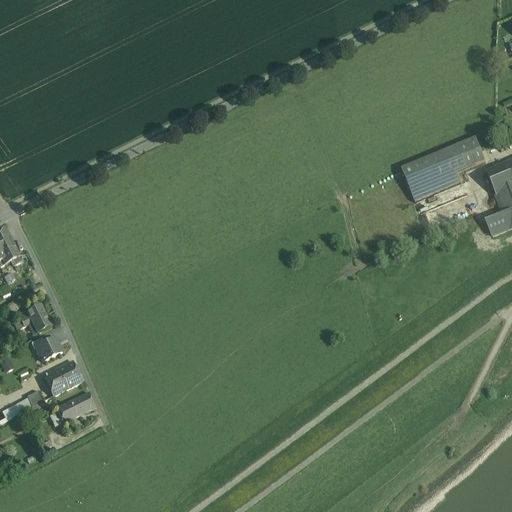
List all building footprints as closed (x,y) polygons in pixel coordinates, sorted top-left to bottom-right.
[(475,140),(420,163),(430,186),(458,174),(485,163),(475,140)] [(511,162),(486,173),(496,197),(511,190),(511,162)] [(458,174),(430,186),(434,195),(461,184),(458,174)] [(511,190),(496,197),(495,197),(503,216),(486,223),(493,238),(511,230),(511,190)] [(6,230),(0,233),(0,263),(2,263),(5,267),(12,263),(20,259),(6,230)] [(20,259),(12,263),(14,268),(23,263),(20,259)] [(7,286),(0,289),(0,293),(2,297),(11,292),(7,286)] [(40,307),(26,314),(32,325),(37,335),(51,328),(40,307)] [(26,314),(18,318),(24,329),(32,325),(26,314)] [(42,340),(32,345),(34,350),(36,349),(45,345),(42,340)] [(45,345),(36,349),(43,364),(62,354),(55,340),(45,345)] [(8,359),(0,363),(5,371),(12,367),(8,359)] [(73,363),(44,378),(54,398),(83,384),(73,363)] [(38,393),(27,398),(32,409),(36,407),(43,404),(38,393)] [(89,394),(56,410),(60,419),(63,426),(97,410),(89,394)] [(27,400),(1,412),(5,419),(0,421),(0,424),(32,409),(27,400)] [(43,404),(36,407),(37,411),(46,406),(44,403),(43,404)] [(56,430),(63,426),(60,419),(53,423),(56,430)] [(48,441),(36,447),(40,456),(52,451),(48,441)]
